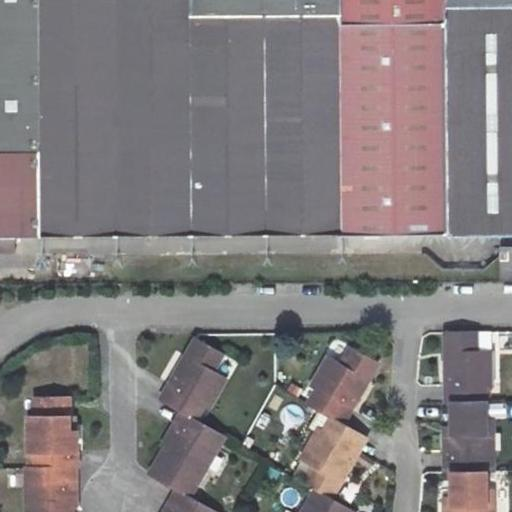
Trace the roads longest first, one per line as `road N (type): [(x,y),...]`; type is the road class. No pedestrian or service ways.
road 1 (residential): [(119,313),(407,315)]
road 2 (residential): [(407,315),(404,511)]
road 3 (residential): [(119,313),(122,500)]
road 4 (residential): [(0,343),(50,315),(119,313)]
